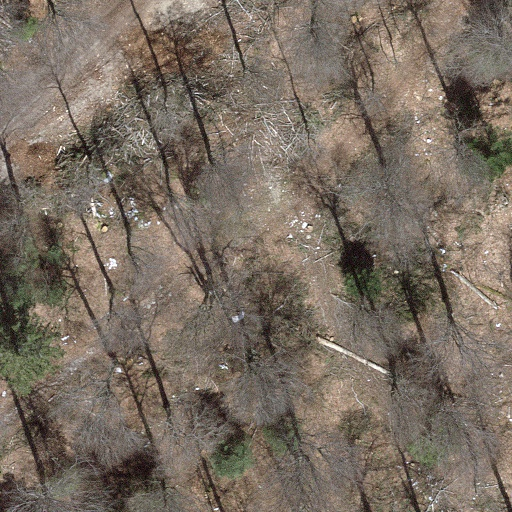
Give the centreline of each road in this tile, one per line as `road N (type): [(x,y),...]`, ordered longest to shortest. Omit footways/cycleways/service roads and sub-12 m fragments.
road 1 (track): [(483,0),(391,104),(0,402)]
road 2 (track): [(158,0),(0,138)]
